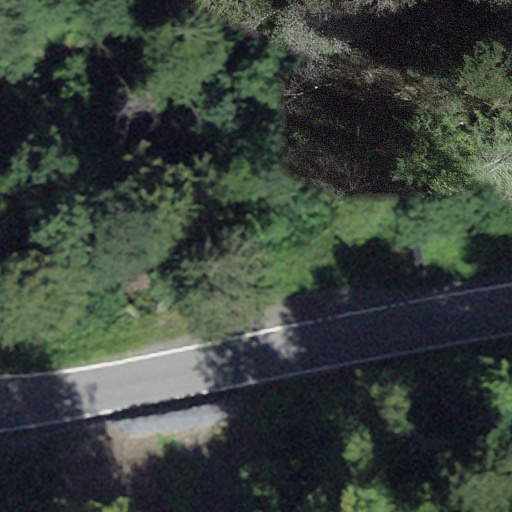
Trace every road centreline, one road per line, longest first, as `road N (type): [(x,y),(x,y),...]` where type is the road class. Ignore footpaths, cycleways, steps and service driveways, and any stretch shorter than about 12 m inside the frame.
road 1 (tertiary): [(511,304),(0,402)]
road 2 (track): [(455,0),(352,40),(317,42),(281,28),(258,0)]
